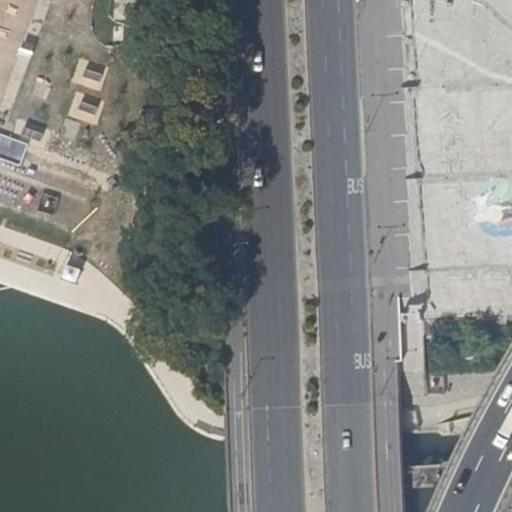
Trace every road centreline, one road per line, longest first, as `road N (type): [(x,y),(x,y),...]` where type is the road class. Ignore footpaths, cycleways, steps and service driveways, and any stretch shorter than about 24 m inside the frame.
road 1 (primary): [(257,0),(279,511)]
road 2 (primary): [(352,511),(330,0)]
